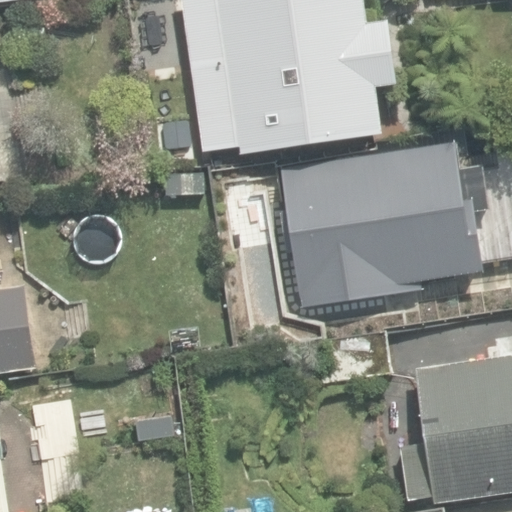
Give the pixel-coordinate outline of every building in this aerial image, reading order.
[(234,150),(235,155),(383,136),(377,88),(397,86),(388,22),(368,24),(365,0),(202,0),(183,3),(203,154),(234,150)] [(281,168),(301,309),(424,292),(422,281),(485,272),(476,212),(489,210),(483,167),(460,170),(456,144),(281,168)] [(0,377),(41,372),(29,288),(0,291),(0,377)] [(302,348),(306,384),(396,373),(391,337),(302,348)] [(433,498),(434,505),(511,493),(511,337),(495,340),(498,357),(415,370),(425,436),(398,440),(407,501),(433,498)] [(0,511),(0,460),(9,460),(3,417),(0,417),(0,511)] [(210,511),(229,511),(230,503),(210,504),(210,511)]
